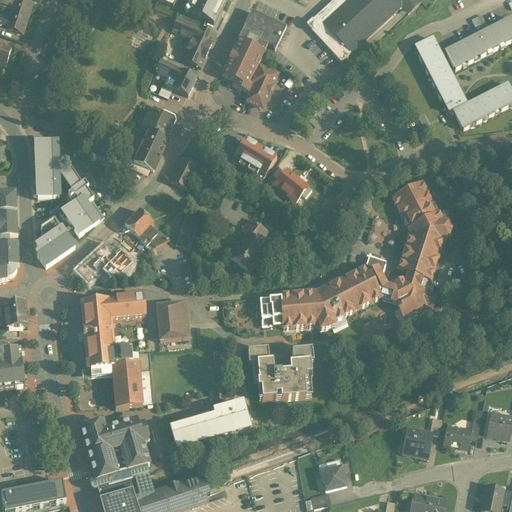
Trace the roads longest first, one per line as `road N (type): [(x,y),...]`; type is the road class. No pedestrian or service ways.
road 1 (residential): [(195,109),(295,143),(355,183),(441,150),(511,141)]
road 2 (tertiary): [(195,109),(157,183),(60,284)]
road 3 (tertiary): [(5,121),(22,158),(26,253),(40,282)]
road 4 (residential): [(51,0),(22,102),(5,121)]
